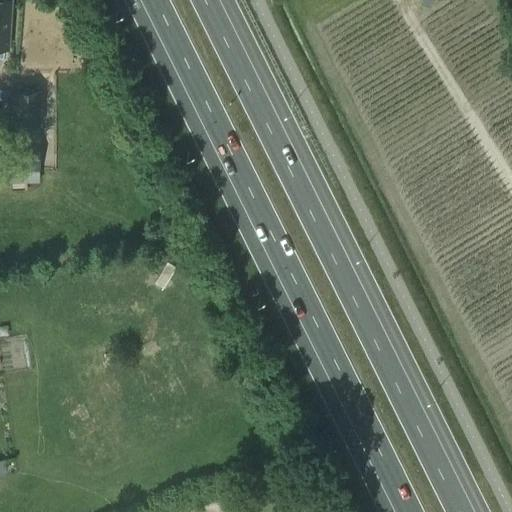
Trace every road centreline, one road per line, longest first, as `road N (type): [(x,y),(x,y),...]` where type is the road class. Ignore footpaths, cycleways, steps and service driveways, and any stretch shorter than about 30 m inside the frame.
road 1 (primary): [(153,0),(406,511)]
road 2 (primary): [(461,511),(209,0)]
